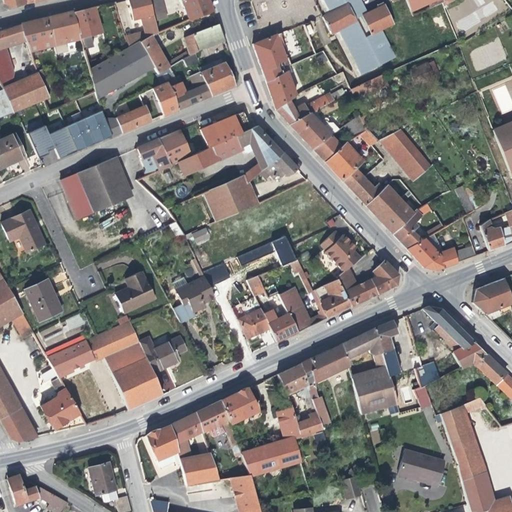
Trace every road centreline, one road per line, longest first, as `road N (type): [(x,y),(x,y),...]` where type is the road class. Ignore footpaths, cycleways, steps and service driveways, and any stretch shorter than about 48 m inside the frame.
road 1 (primary): [(123,431),(428,287)]
road 2 (tertiary): [(428,287),(272,128),(254,89)]
road 3 (residential): [(30,183),(254,89)]
